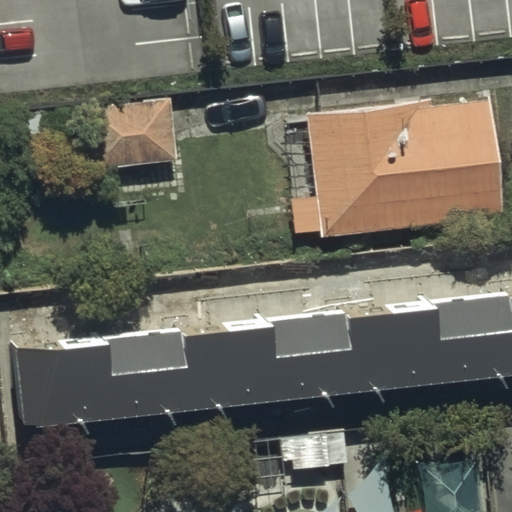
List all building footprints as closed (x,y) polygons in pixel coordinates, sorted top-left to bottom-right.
[(48,0),(0,0),(0,39),(50,37),(48,0)] [(281,22),(285,63),(478,44),(474,0),(257,0),(260,24),(281,22)] [(64,113),(73,181),(172,169),(164,100),(64,113)] [(503,220),(488,102),(309,124),(318,203),(292,206),(297,245),(503,220)] [(270,317),(266,269),(150,278),(153,322),(194,318),(194,325),(270,317)] [(511,291),(13,347),(23,429),(511,374),(511,291)]
